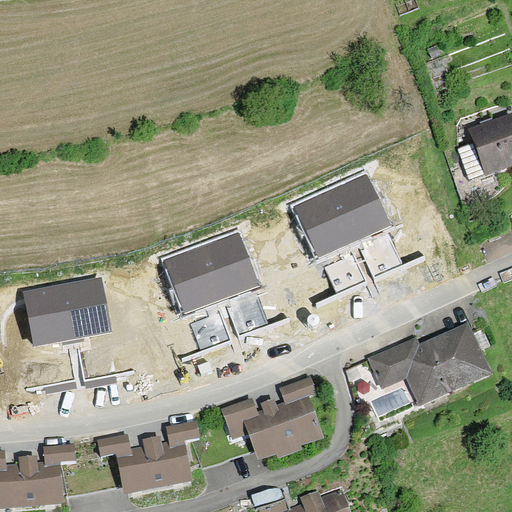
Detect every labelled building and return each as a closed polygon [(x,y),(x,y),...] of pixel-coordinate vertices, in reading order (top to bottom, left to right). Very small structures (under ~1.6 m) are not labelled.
[(511,115),(487,125),(469,131),(486,177),(511,167),(511,115)] [(367,173),(295,206),(319,258),(350,244),(356,241),(391,225),(367,173)] [(241,232),(165,260),(185,313),(217,301),(224,298),(261,285),(241,232)] [(103,278),(26,291),(35,345),(66,340),(81,337),(113,332),(103,278)] [(417,338),(369,360),(382,390),(407,379),(420,409),(493,376),(469,324),(427,343),(420,346),(417,338)] [(311,379),(281,390),(286,404),(287,407),(309,399),(317,396),(311,379)] [(259,413),(253,399),(223,410),(234,441),(249,436),(244,423),(260,417),(259,413)] [(269,403),(261,405),(264,412),(259,413),(260,417),(244,423),(249,436),(259,464),(277,458),(278,461),(303,452),(301,449),(325,441),(309,399),(287,407),(286,404),(277,407),(275,400),(269,403)] [(197,424),(167,430),(170,445),(171,450),(186,447),(186,445),(201,442),(197,424)] [(132,451),(129,437),(99,443),(102,460),(117,457),(133,454),(132,451)] [(145,449),(132,451),(133,454),(117,457),(125,498),(194,485),(186,447),(171,450),(170,445),(163,446),(162,439),(153,441),(143,442),(145,449)] [(75,446),(44,449),(45,464),(46,469),(62,468),(62,465),(76,464),(75,446)] [(20,465),(7,466),(8,469),(0,470),(0,511),(65,506),(62,468),(46,469),(45,464),(38,464),(38,457),(29,458),(19,459),(20,465)] [(290,510),(285,511),(350,511),(342,490),(322,498),(319,491),(310,495),(301,498),(303,505),(290,510)] [(285,511),(290,510),(287,500),(260,509),(260,511),(285,511)]
